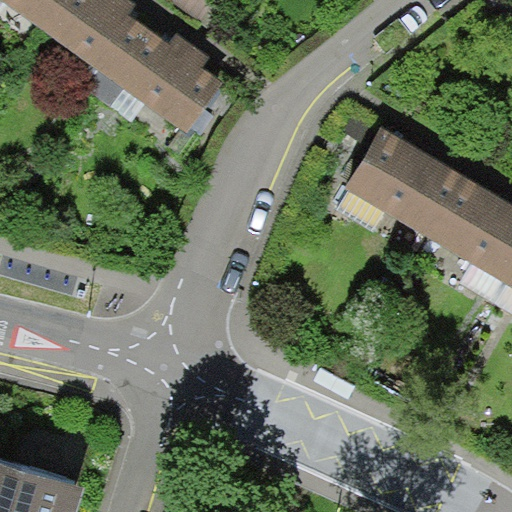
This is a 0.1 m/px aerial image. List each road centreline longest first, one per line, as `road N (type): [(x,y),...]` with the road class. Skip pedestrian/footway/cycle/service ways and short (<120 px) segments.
road 1 (residential): [(165,368),(253,138),(287,96),(408,0)]
road 2 (unclassified): [(165,368),(268,404),(486,511)]
road 3 (unclassified): [(0,324),(165,368)]
road 4 (residential): [(122,511),(165,368)]
